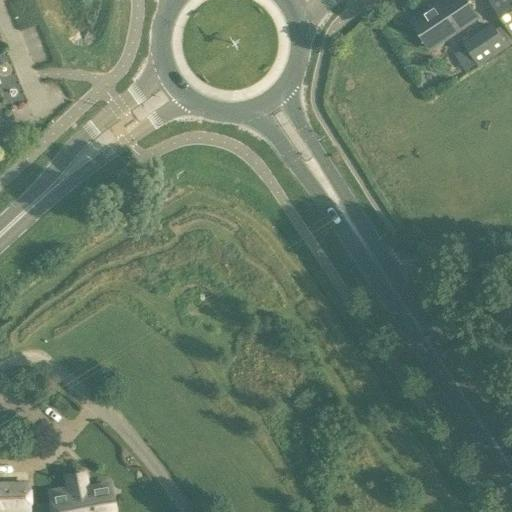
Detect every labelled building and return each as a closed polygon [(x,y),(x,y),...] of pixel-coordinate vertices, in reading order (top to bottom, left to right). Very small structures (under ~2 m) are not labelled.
[(442,0),(411,21),(430,50),(478,18),(466,0),(442,0)] [(511,0),(488,0),(504,25),(511,35),(511,0)] [(492,24),(463,43),(465,46),(476,63),(479,67),(508,48),(496,30),(492,24)] [(83,474),(66,477),(68,489),(50,493),(53,511),(112,511),(108,485),(86,489),(83,474)] [(0,511),(29,511),(29,482),(0,482),(0,511)]
